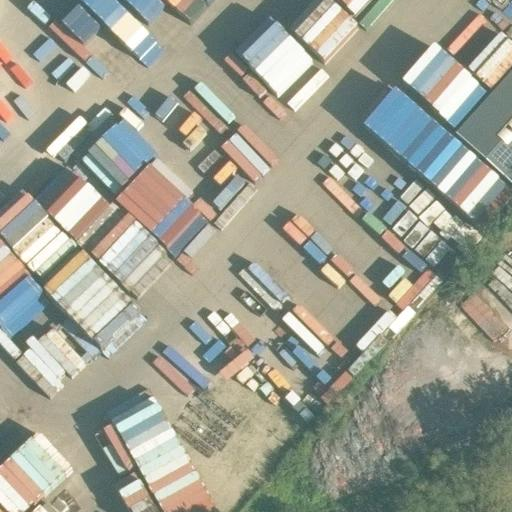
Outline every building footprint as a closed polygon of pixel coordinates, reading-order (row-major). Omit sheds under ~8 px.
[(79,0),(82,2),(85,3),(101,17),(111,20),(124,5),(125,0),(79,0)] [(335,18),(309,25),(315,49),(341,42),(335,18)] [(66,100),(102,61),(133,90),(153,68),(120,37),(103,54),(67,21),(27,64),(66,100)] [(511,69),(454,134),(511,186),(511,69)] [(0,234),(4,239),(69,174),(78,183),(95,166),(10,82),(0,91),(0,234)] [(61,127),(77,112),(65,98),(48,113),(61,127)] [(145,379),(114,339),(106,345),(75,306),(83,299),(71,285),(37,312),(111,406),(145,379)] [(491,344),(511,325),(476,289),(456,308),(491,344)] [(198,403),(234,369),(225,360),(189,393),(198,403)] [(212,511),(170,439),(124,465),(151,511),(212,511)]
